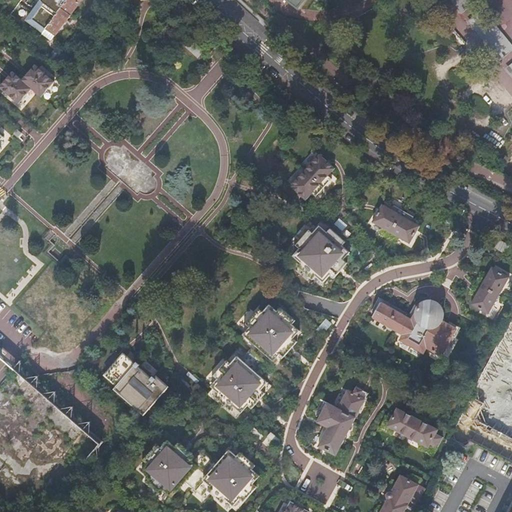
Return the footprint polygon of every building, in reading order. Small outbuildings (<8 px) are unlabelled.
[(41,0),(27,19),(44,31),(46,28),(55,35),(80,0),(41,0)] [(286,0),(297,8),(303,0),(286,0)] [(475,0),(450,0),(461,13),(476,1),(475,0)] [(511,44),(483,9),(467,22),(499,61),(511,50),(511,44)] [(207,40),(203,44),(212,52),(216,48),(207,40)] [(55,48),(47,58),(53,63),(61,52),(55,48)] [(24,83),(15,74),(2,89),(20,106),(33,91),(42,99),(56,85),(37,68),(24,83)] [(319,156),(290,188),(305,202),(312,194),(316,198),(331,180),(328,177),(334,170),(319,156)] [(382,206),(372,225),(411,246),(421,228),(382,206)] [(339,219),(334,224),(343,231),(348,226),(339,219)] [(345,244),(349,240),(334,228),(331,232),(323,226),(318,232),(313,228),(300,244),(304,247),(297,255),(305,261),(301,266),(316,278),(319,274),(326,280),(332,273),(337,277),(350,262),(346,259),(353,251),(345,244)] [(494,268),(473,305),(491,315),(511,279),(494,268)] [(441,357),(450,342),(457,330),(446,324),(443,322),(444,320),(445,317),(445,315),(445,312),(444,309),(442,307),(441,305),(438,304),(436,303),(433,302),(431,302),(428,302),(426,303),(423,305),(421,307),(420,309),(416,307),(411,315),(383,299),(372,317),(404,336),(401,341),(423,354),(427,348),(441,357)] [(298,320),(284,307),(280,311),(273,304),(266,311),(263,308),(249,323),(253,327),(247,334),(276,360),(282,353),(286,356),(299,341),(296,338),(303,331),(295,324),(298,320)] [(199,363),(225,334),(202,313),(189,327),(199,335),(202,333),(207,338),(197,350),(178,333),(173,339),(166,334),(164,336),(152,326),(105,380),(145,415),(168,388),(154,376),(151,379),(147,375),(164,357),(177,368),(180,365),(187,371),(182,377),(184,378),(176,387),(181,392),(192,379),(187,374),(197,362),(199,363)] [(457,330),(450,342),(454,345),(462,333),(462,331),(462,330),(461,329),(460,327),(448,321),(446,324),(457,330)] [(511,327),(498,354),(511,361),(511,327)] [(270,383),(240,356),(234,363),(230,360),(217,374),(221,378),(214,386),(221,392),(218,396),(233,409),(236,405),(244,412),(250,406),(253,408),(266,394),(262,391),(270,383)] [(335,456),(338,451),(369,395),(357,388),(354,394),(349,392),(340,408),(326,401),(315,420),(329,428),(319,447),(331,453),(335,456)] [(387,425),(391,427),(427,447),(429,448),(430,444),(438,449),(443,438),(436,434),(438,431),(397,407),(389,421),(387,425)] [(388,433),(391,427),(387,425),(389,421),(386,419),(381,428),(388,433)] [(474,437),(455,427),(448,440),(458,446),(466,450),(471,443),(474,437)] [(175,495),(201,466),(194,460),(197,456),(183,443),(179,447),(171,440),(165,447),(162,444),(148,458),(152,462),(145,469),(153,476),(146,479),(164,493),(167,489),(175,495)] [(434,456),(438,449),(430,444),(429,448),(427,447),(425,451),(434,456)] [(233,449),(207,479),(214,486),(211,490),(225,502),(228,499),(236,505),(243,498),(246,501),(259,487),(255,483),(262,476),(255,469),(258,465),(244,453),(241,456),(233,449)] [(344,455),(338,451),(335,456),(331,453),(328,458),(339,464),(344,455)] [(404,511),(412,499),(418,502),(425,489),(402,475),(392,492),(391,492),(389,492),(388,493),(387,494),(387,495),(387,497),(387,498),(388,499),(381,511),(404,511)] [(311,511),(294,502),(287,511),(311,511)]
